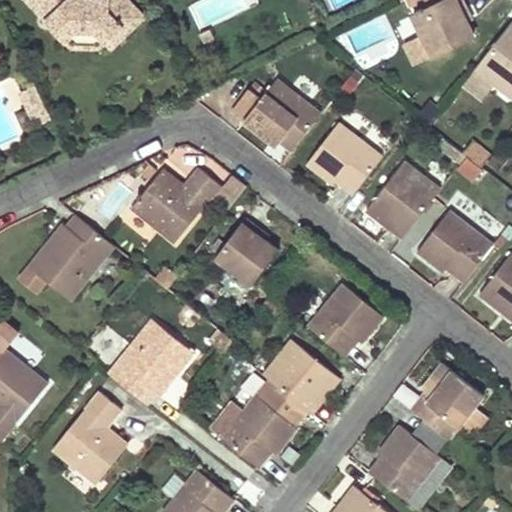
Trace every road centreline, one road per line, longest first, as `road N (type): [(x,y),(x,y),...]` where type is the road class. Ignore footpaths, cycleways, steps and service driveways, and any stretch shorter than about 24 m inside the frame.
road 1 (residential): [(0,204),(165,126),(192,121),(439,308)]
road 2 (residential): [(439,308),(285,511)]
